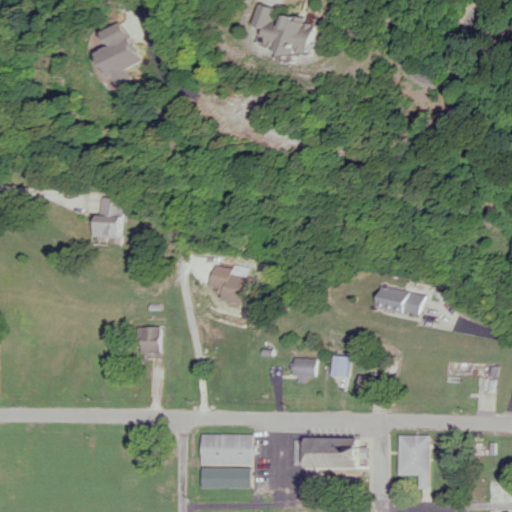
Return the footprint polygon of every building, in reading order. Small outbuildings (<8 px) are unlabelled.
[(290,48),(319,57),(331,56),(336,43),(335,24),(312,17),(298,17),(298,9),(286,5),(279,6),(276,15),(276,26),(289,30),(290,48)] [(100,235),(124,236),(125,198),(101,197),(100,235)] [(253,304),(256,278),(233,275),(234,268),(215,266),(212,287),(228,289),(227,301),(253,304)] [(419,314),(423,293),(378,286),(375,306),(419,314)] [(163,327),(141,327),(141,353),(163,353),(163,327)] [(350,355),(335,355),(335,375),(350,375),(350,355)] [(318,375),(318,357),(295,357),(295,375),(318,375)] [(383,394),(383,375),(363,375),(363,394),(383,394)] [(256,433),(204,433),(204,463),(256,463),(256,433)] [(403,473),(423,473),(423,486),(433,486),(433,433),(403,433),(403,473)] [(371,466),(371,444),(364,444),(364,436),(297,436),(297,465),(371,466)] [(256,466),(205,466),(205,486),(256,486),(256,466)]
